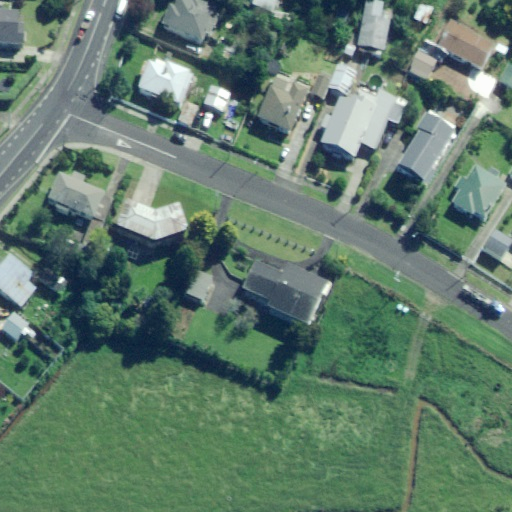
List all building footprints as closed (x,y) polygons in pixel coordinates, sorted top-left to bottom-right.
[(278,0),(255,0),(252,10),(272,18),(278,0)] [(216,15),(177,1),(173,14),(168,12),(161,32),(204,48),(216,15)] [(382,11),(364,8),(357,52),(384,57),(389,28),(380,26),(382,11)] [(432,15),(420,9),(413,24),(425,30),(432,15)] [(18,19),(0,17),(0,50),(23,52),(24,32),(17,32),(18,19)] [(493,53),(450,29),(437,53),(480,77),(493,53)] [(237,49),(219,42),(210,65),(228,72),(237,49)] [(437,67),(419,57),(409,77),(427,86),(437,67)] [(156,66),(154,71),(147,68),(137,95),(180,111),(192,79),(156,66)] [(355,76),(337,70),(328,93),(346,100),(355,76)] [(511,72),(508,71),(498,88),(511,95),(511,72)] [(331,80),(320,76),(311,98),(322,103),(331,80)] [(291,90),(275,83),(257,123),(290,138),(309,95),(292,87),(291,90)] [(230,95),(211,89),(204,109),(223,116),(230,95)] [(384,105),(377,102),(374,110),(351,101),(349,108),(338,103),(329,127),(323,124),(319,132),(326,135),(320,150),(353,163),(359,148),(375,154),(386,125),(398,130),(404,113),(394,109),(397,104),(386,99),(384,105)] [(197,110),(185,105),(177,125),(189,130),(197,110)] [(452,143),(425,127),(396,176),(423,192),(452,143)] [(504,193),(474,173),(465,187),(461,184),(454,194),(459,197),(451,210),(472,224),(474,220),(483,226),(504,193)] [(103,200),(58,182),(48,207),(57,211),(55,215),(66,219),(67,215),(93,226),(103,200)] [(156,219),(128,207),(116,236),(153,252),(186,241),(176,212),(156,219)] [(511,248),(495,238),(485,256),(502,266),(511,248)] [(85,255),(64,246),(59,257),(80,266),(85,255)] [(31,282),(9,264),(0,274),(0,298),(20,315),(35,295),(27,288),(31,282)] [(283,283),(255,270),(242,299),(268,310),(265,316),(308,335),(327,290),(287,273),(283,283)] [(212,281),(197,274),(186,298),(202,305),(212,281)] [(178,283),(165,279),(161,296),(173,299),(178,283)] [(24,326),(10,315),(0,327),(0,333),(12,342),(24,326)]
